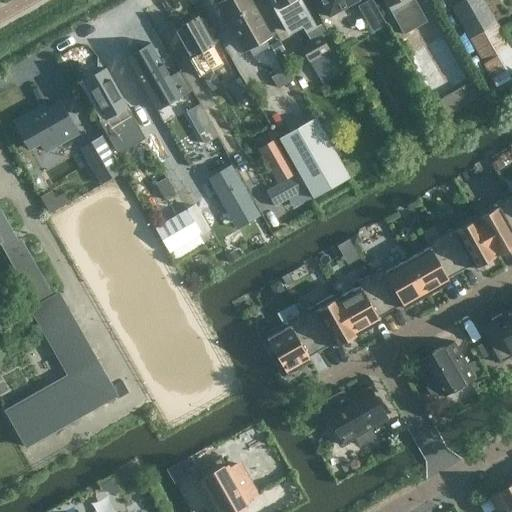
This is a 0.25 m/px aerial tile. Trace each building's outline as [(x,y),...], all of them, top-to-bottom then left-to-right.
[(246,51),(249,50),(269,38),(247,0),(226,0),(220,4),(246,51)] [(316,27),(301,0),(268,0),(286,31),(297,25),(303,27),(311,42),(301,48),(308,62),(330,50),(322,37),(327,35),(321,24),(316,27)] [(319,0),(329,17),(359,0),(319,0)] [(371,0),(370,0),(359,7),(373,31),(385,24),(371,0)] [(427,21),(415,0),(384,0),(404,34),(427,21)] [(463,0),(451,7),(470,39),(497,23),(483,0),(463,0)] [(213,45),(197,18),(194,20),(193,17),(184,23),(185,25),(175,30),(190,58),(191,58),(196,68),(217,56),(212,46),(213,45)] [(511,80),(511,50),(500,29),(497,23),(470,39),(498,88),(511,80)] [(279,41),(270,47),(275,56),(285,50),(279,41)] [(127,56),(126,57),(157,111),(158,110),(158,109),(191,90),(191,91),(192,91),(180,71),(170,77),(168,74),(169,74),(163,64),(150,43),(149,43),(150,44),(127,58),(127,56)] [(126,106),(106,69),(84,81),(105,118),(100,121),(117,151),(140,138),(123,108),(126,106)] [(251,98),(238,77),(227,84),(240,105),(251,98)] [(474,80),(437,102),(445,116),(482,94),(474,80)] [(32,112),(15,121),(30,148),(41,142),(46,151),(77,134),(60,103),(34,117),(32,112)] [(349,178),(315,118),(279,138),(314,198),(349,178)] [(436,133),(429,121),(399,138),(406,150),(436,133)] [(102,137),(81,149),(101,184),(122,172),(102,137)] [(274,207),(285,201),(306,189),(286,157),(279,161),(289,178),(266,191),(274,207)] [(499,159),(491,164),(495,172),(504,167),(499,159)] [(224,169),(208,178),(231,219),(245,211),(255,205),(232,165),(224,169)] [(73,198),(67,189),(58,194),(53,187),(42,194),(53,211),(73,198)] [(511,247),(511,201),(509,196),(474,216),(497,256),(511,247)] [(0,241),(1,242),(37,305),(53,297),(21,240),(17,241),(0,210),(0,241)] [(169,251),(201,233),(188,210),(156,229),(169,251)] [(477,266),(477,267),(497,256),(474,216),(439,235),(460,271),(472,264),(474,267),(477,266)] [(447,284),(446,283),(449,281),(448,278),(460,271),(439,235),(426,243),(428,247),(407,259),(428,295),(447,284)] [(408,307),(428,295),(407,259),(386,271),(384,267),(370,275),(390,311),(402,304),(404,307),(407,305),(408,307)] [(290,273),(282,278),(286,286),(294,282),(290,273)] [(378,324),(377,322),(380,320),(378,317),(390,311),(370,275),(357,282),(359,286),(339,298),(337,294),(335,294),(358,335),(378,324)] [(279,281),(271,286),(276,294),(284,290),(279,281)] [(117,395),(65,305),(59,293),(53,297),(37,305),(31,309),(69,376),(7,411),(26,447),(117,395)] [(338,344),(338,346),(358,335),(335,294),(300,314),(321,350),(333,343),(334,346),(338,344)] [(501,363),(511,356),(511,308),(501,314),(500,313),(490,318),(492,321),(481,328),(501,363)] [(310,360),(309,357),(321,350),(300,314),(265,334),(287,375),(308,363),(307,362),(310,360)] [(432,378),(425,382),(433,396),(440,392),(443,397),(475,379),(455,341),(444,347),(443,345),(431,352),(432,354),(422,360),(432,378)] [(478,359),(469,364),(477,378),(486,373),(478,359)] [(326,411),(324,412),(343,445),(356,438),(360,445),(374,437),(371,430),(389,419),(370,386),(348,399),(343,390),(321,402),(326,411)] [(229,470),(222,457),(197,471),(219,511),(233,511),(248,504),(246,500),(256,494),(239,464),(229,470)] [(491,497),(498,510),(505,506),(508,511),(511,511),(511,483),(509,486),(510,487),(491,497)]
